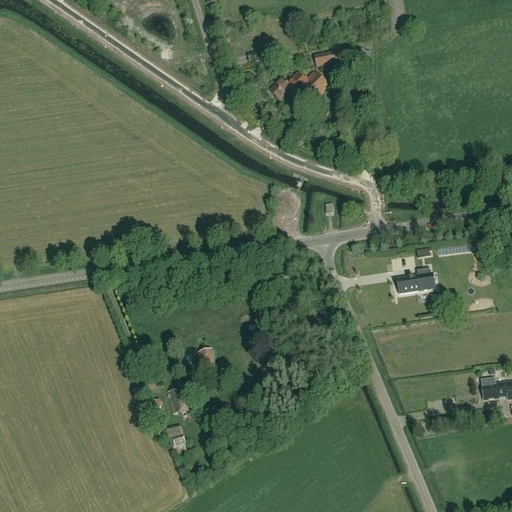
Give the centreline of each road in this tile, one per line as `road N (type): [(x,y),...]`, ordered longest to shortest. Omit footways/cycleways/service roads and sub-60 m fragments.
road 1 (unclassified): [(375,231),(366,186),(272,152),(49,0)]
road 2 (tertiary): [(0,287),(325,239)]
road 3 (unclassified): [(431,511),(325,239)]
road 4 (tertiary): [(375,231),(511,213)]
